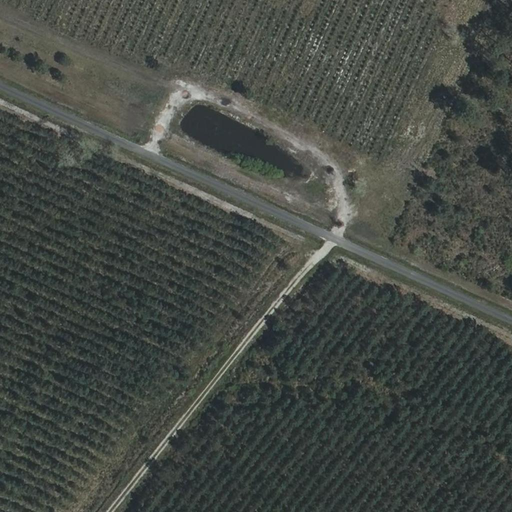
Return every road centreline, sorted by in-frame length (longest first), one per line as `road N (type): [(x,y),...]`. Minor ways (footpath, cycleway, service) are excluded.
road 1 (unclassified): [(511,318),(0,84)]
road 2 (track): [(126,511),(322,231)]
road 3 (track): [(332,236),(340,206),(332,167),(269,120),(183,91),(166,110),(150,153)]
road 4 (track): [(319,157),(407,152),(458,85),(492,0)]
road 5 (track): [(183,91),(0,7)]
